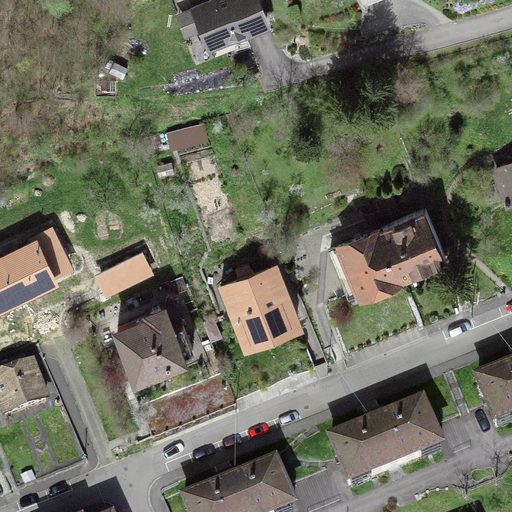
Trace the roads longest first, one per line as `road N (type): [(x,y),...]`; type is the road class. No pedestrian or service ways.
road 1 (residential): [(123,478),(511,323)]
road 2 (residential): [(511,27),(350,67)]
